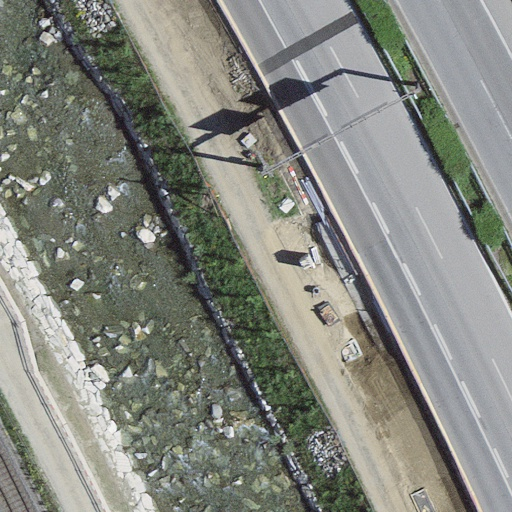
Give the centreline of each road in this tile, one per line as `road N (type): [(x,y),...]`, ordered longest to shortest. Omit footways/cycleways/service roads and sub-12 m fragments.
road 1 (motorway): [(300,0),(511,403)]
road 2 (unclassified): [(80,511),(0,357)]
road 3 (motorway): [(511,144),(435,0)]
